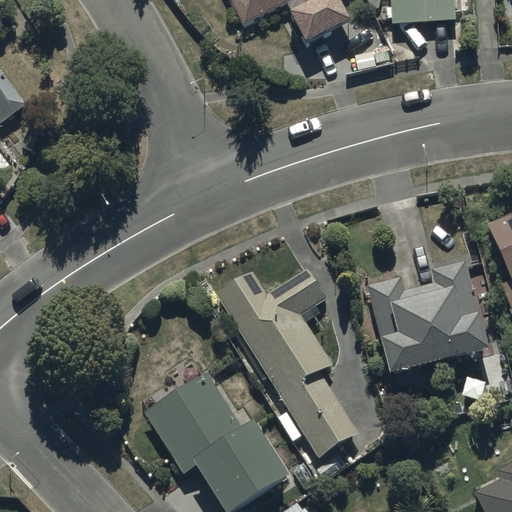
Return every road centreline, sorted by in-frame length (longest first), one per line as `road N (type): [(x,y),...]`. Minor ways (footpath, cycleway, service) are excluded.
road 1 (residential): [(215,194),(367,139),(511,113)]
road 2 (residential): [(0,328),(121,240),(215,194)]
road 3 (residential): [(215,194),(116,0)]
road 4 (residential): [(0,402),(99,511)]
